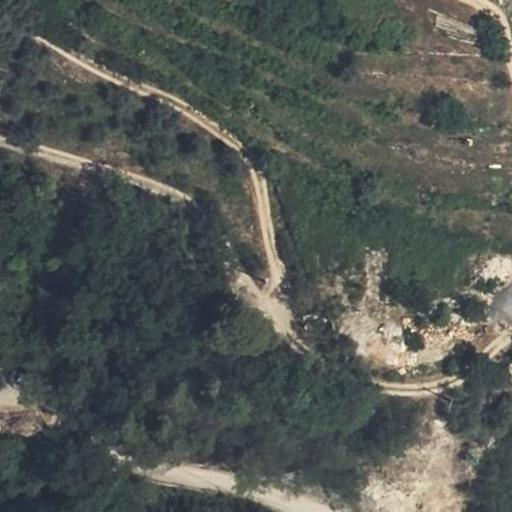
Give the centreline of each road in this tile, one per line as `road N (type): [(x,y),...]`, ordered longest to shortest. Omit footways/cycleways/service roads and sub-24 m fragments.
road 1 (track): [(0,143),(172,189),(199,212),(238,285),(261,305),(281,298),(255,161),(211,123),(27,27),(0,21)]
road 2 (residential): [(302,511),(124,454),(86,408),(0,389)]
road 3 (track): [(271,302),(289,333),(339,374),(405,379),(462,362),(511,321)]
